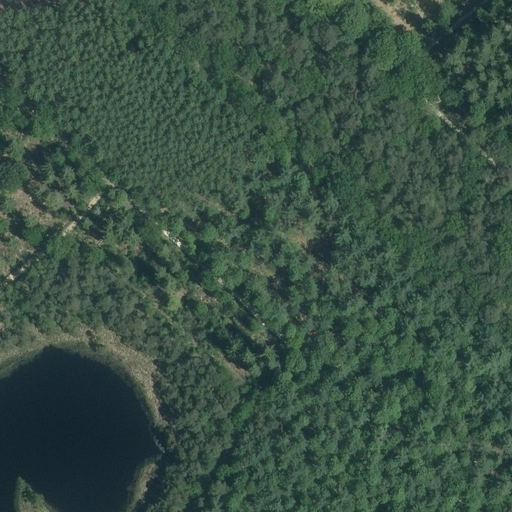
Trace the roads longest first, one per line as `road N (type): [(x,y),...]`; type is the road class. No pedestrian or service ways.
road 1 (track): [(0,83),(473,511)]
road 2 (track): [(511,177),(406,74),(487,0)]
road 3 (track): [(111,185),(0,289)]
